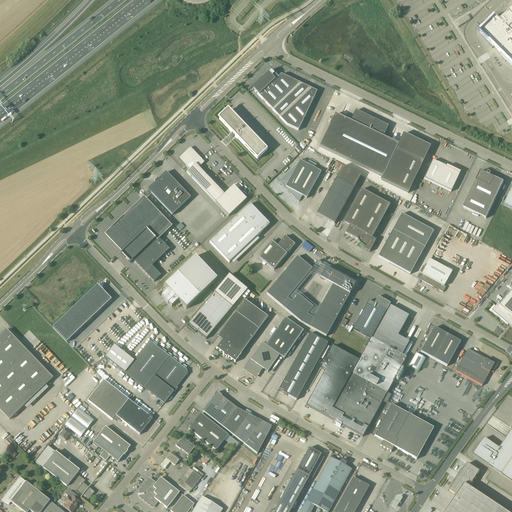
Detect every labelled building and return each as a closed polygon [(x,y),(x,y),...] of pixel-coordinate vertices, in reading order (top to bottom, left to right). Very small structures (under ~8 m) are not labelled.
[(511,9),(500,21),(495,17),(480,32),(511,64),(511,9)] [(298,131),(306,116),(317,92),(313,90),(281,75),(278,77),(272,70),(264,77),(263,77),(259,81),(260,81),(252,89),(288,126),(298,131)] [(235,136),(257,159),(267,150),(247,130),(247,129),(245,127),(241,123),(241,122),(239,121),(229,111),(220,120),(229,130),(232,133),(233,133),(232,134),(234,136),(234,135),(235,136)] [(381,180),(408,193),(430,147),(403,134),(398,145),(383,137),(389,126),(375,120),(375,119),(370,116),(370,117),(356,111),(350,122),(336,114),(320,147),(383,177),(381,180)] [(224,195),(199,168),(205,162),(201,159),(191,148),(190,148),(179,158),(179,159),(186,166),(189,170),(187,172),(216,203),(224,195)] [(321,172),(300,161),(297,166),(296,165),(279,181),(299,202),(302,196),(307,199),(321,172)] [(424,179),(451,192),(460,174),(449,168),(449,167),(447,166),(446,167),(433,161),(424,179)] [(361,176),(343,166),(317,214),(334,224),(361,176)] [(481,171),(463,208),(486,219),(504,182),(481,171)] [(172,215),(191,198),(167,173),(159,180),(158,179),(154,182),(156,183),(149,190),(172,215)] [(224,195),(216,203),(229,217),(247,199),(234,186),(224,195)] [(345,233),(357,240),(358,241),(358,242),(357,242),(358,244),(359,243),(360,244),(361,245),(363,246),(362,248),(370,252),(376,240),(372,238),(390,206),(361,190),(343,223),(349,226),(345,233)] [(144,200),(108,235),(124,251),(121,253),(125,257),(126,256),(130,259),(128,261),(131,263),(133,260),(154,282),(161,275),(152,266),(170,250),(158,237),(169,226),(144,200)] [(250,204),(210,242),(229,263),(270,225),(264,219),(250,204)] [(434,232),(402,214),(378,257),(410,275),(434,232)] [(295,245),(285,237),(277,246),(271,241),(258,257),(274,270),(295,245)] [(186,309),(217,280),(195,256),(164,286),(165,287),(162,290),(165,294),(162,297),(165,300),(166,300),(169,303),(168,304),(172,307),(175,304),(178,308),(182,305),(186,309)] [(288,299),(301,284),(312,269),(298,257),(267,294),(301,323),(327,337),(350,295),(350,294),(350,295),(355,284),(326,268),(322,274),(321,274),(320,276),(321,277),(320,278),(333,285),(328,293),(324,301),(320,309),(314,319),(307,315),(314,308),(299,295),(293,303),(288,299)] [(444,286),(452,272),(430,260),(419,279),(443,293),(446,287),(444,286)] [(97,285),(53,328),(67,343),(111,300),(97,285)] [(494,305),(491,309),(493,311),(492,311),(509,325),(509,324),(511,326),(511,290),(500,306),(498,304),(496,306),(496,307),(494,305)] [(242,303),(249,294),(245,291),(238,300),(242,303)] [(206,339),(232,308),(214,293),(188,324),(189,324),(188,325),(187,325),(196,333),(196,332),(197,331),(206,339)] [(369,301),(353,329),(371,339),(390,304),(378,297),(374,304),(369,301)] [(241,354),(259,330),(268,318),(244,300),(217,337),(222,341),(216,349),(224,354),(223,355),(227,358),(227,357),(235,363),(241,354)] [(408,316),(390,306),(372,339),(402,356),(409,343),(398,336),(408,316)] [(265,346),(262,343),(250,360),(251,360),(245,370),(254,376),(257,376),(262,368),(268,372),(279,355),(284,359),(304,331),(285,318),(265,346)] [(434,328),(421,352),(447,367),(461,342),(434,328)] [(0,410),(9,420),(53,378),(7,330),(0,336),(0,410)] [(325,348),(328,343),(310,334),(308,338),(325,348)] [(325,348),(308,338),(294,362),(312,372),(325,348)] [(342,414),(360,424),(368,428),(406,358),(402,356),(372,339),(371,339),(333,409),(338,412),(338,413),(338,415),(340,416),(341,415),(342,414)] [(114,345),(105,357),(125,373),(144,388),(164,404),(173,392),(175,393),(178,389),(177,388),(187,375),(188,374),(187,374),(187,370),(186,369),(172,358),(170,357),(169,356),(151,342),(150,341),(149,342),(134,361),(114,345)] [(468,349),(458,367),(456,371),(482,386),(492,369),(494,370),(498,363),(491,359),(490,361),(468,349)] [(312,372),(294,362),(279,390),(297,400),(312,372)] [(116,416),(140,435),(152,419),(104,380),(88,401),(113,421),(116,416)] [(203,411),(223,427),(257,454),(272,427),(237,409),(219,394),(216,395),(203,411)] [(434,429),(391,405),(374,436),(383,441),(380,446),(391,452),(394,447),(416,460),(434,429)] [(87,429),(94,421),(79,408),(72,417),(87,429)] [(228,435),(201,414),(189,429),(216,451),(228,435)] [(226,433),(227,431),(215,422),(213,423),(226,433)] [(130,447),(124,441),(105,427),(93,443),(104,451),(100,456),(106,461),(110,456),(118,463),(124,455),(125,455),(128,451),(127,451),(130,447)] [(66,441),(71,434),(64,429),(58,435),(66,441)] [(511,481),(511,430),(500,448),(492,443),(492,444),(489,441),(485,438),(484,439),(485,439),(481,444),(474,455),(511,481)] [(189,455),(195,447),(183,438),(181,440),(180,440),(176,446),(180,449),(181,449),(189,455)] [(48,447),(35,462),(72,491),(72,490),(77,491),(88,501),(95,492),(84,483),(85,481),(86,481),(77,474),(80,471),(56,452),(55,452),(48,447)] [(321,455),(309,448),(273,511),(290,511),(309,477),(321,455)] [(175,466),(179,460),(170,453),(166,459),(175,466)] [(330,457),(306,501),(325,511),(328,511),(352,470),(345,466),(345,465),(340,462),(340,463),(330,457)] [(446,511),(507,511),(470,487),(480,472),(468,463),(463,470),(462,469),(453,483),(454,484),(450,491),(457,496),(446,511)] [(177,484),(184,489),(189,493),(202,478),(193,471),(187,479),(183,476),(177,484)] [(9,505),(11,502),(23,511),(28,511),(30,511),(31,511),(64,511),(26,482),(20,477),(2,499),(9,505)] [(180,493),(176,490),(161,478),(156,484),(150,479),(140,492),(140,493),(137,494),(138,496),(140,496),(140,497),(153,507),(158,501),(167,509),(180,493)] [(353,478),(334,511),(355,511),(369,487),(353,478)] [(64,507),(70,511),(72,511),(80,503),(79,501),(81,499),(68,489),(65,494),(68,496),(64,502),(67,504),(64,507)] [(58,498),(53,494),(50,499),(55,503),(58,498)] [(188,511),(194,504),(183,496),(171,511),(188,511)] [(221,511),(223,509),(202,497),(192,511),(221,511)] [(398,498),(391,509),(395,511),(402,500),(398,498)]
